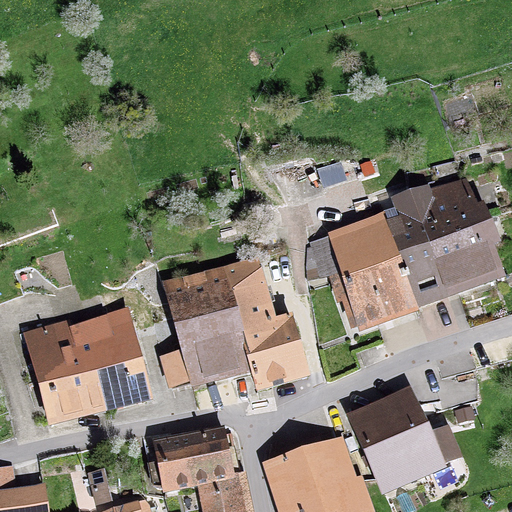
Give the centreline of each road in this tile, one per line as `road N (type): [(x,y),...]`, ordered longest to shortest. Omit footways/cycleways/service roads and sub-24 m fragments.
road 1 (residential): [(259,423),(511,327)]
road 2 (residential): [(0,458),(179,423),(259,423)]
